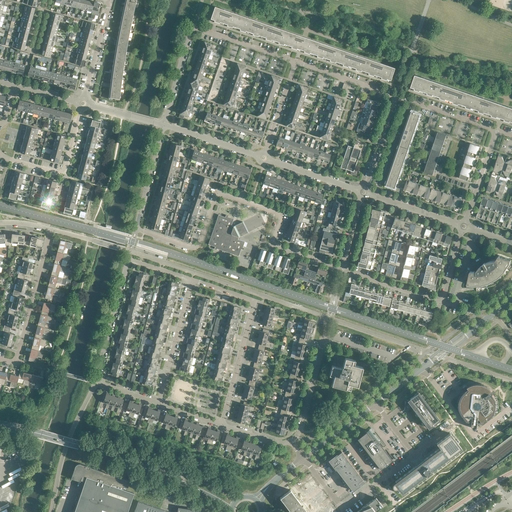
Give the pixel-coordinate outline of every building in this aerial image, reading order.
[(124,0),(123,7),(121,6),(120,11),(122,11),(120,21),(119,26),(119,30),(117,40),(115,39),(114,44),(116,44),(115,49),(114,54),(114,59),(112,69),(111,73),(109,73),(109,77),(111,78),(110,83),(109,93),(109,96),(109,97),(108,98),(109,98),(109,99),(110,99),(111,99),(112,98),(114,98),(120,99),(121,89),(121,84),(122,80),(123,70),(124,66),(125,56),(126,51),(127,47),(128,42),(130,32),(131,23),(132,18),(134,9),(136,4),(136,0),(124,0)] [(94,2),(94,3),(92,12),(91,14),(98,16),(100,9),(99,9),(100,3),(94,2)] [(211,18),(214,19),(214,21),(219,23),(219,21),(227,24),(226,26),(232,27),(232,25),(240,28),(239,30),(244,32),(245,30),(253,32),(252,34),(257,36),(258,34),(265,37),(265,39),(270,41),(271,38),(278,41),(277,43),(283,45),(283,43),(291,45),(290,48),(309,54),(310,52),(318,55),(317,57),(322,58),(323,56),(331,59),(330,61),(335,63),(336,61),(343,63),(343,65),(348,67),(349,65),(356,68),(355,70),(361,72),(361,70),(369,72),(368,74),(373,76),(374,74),(382,76),(381,79),(386,80),(387,78),(390,79),(394,68),(215,6),(211,18)] [(96,24),(83,21),(81,26),(84,27),(93,29),(93,30),(94,30),(96,24)] [(58,37),(56,36),(47,34),(45,39),(54,41),(57,42),(58,37)] [(204,41),(203,47),(211,50),(213,44),(204,41)] [(211,50),(203,47),(201,52),(212,56),(213,52),(211,51),(212,50),(211,50)] [(212,56),(201,52),(199,57),(208,60),(208,62),(210,62),(211,60),(210,59),(210,58),(211,59),(212,56)] [(85,61),(76,58),(74,64),(84,66),(86,61),(85,60),(85,61)] [(206,65),(197,62),(196,67),(204,70),(206,65)] [(246,66),(237,63),(235,68),(245,71),(244,73),(246,74),(247,71),(244,70),(246,66)] [(204,70),(196,67),(194,72),(202,75),(204,70)] [(245,71),(235,68),(233,74),(242,77),(243,73),(244,73),(245,71)] [(202,75),(194,72),(192,78),(201,80),(202,75)] [(242,77),(233,74),(232,79),(241,82),(241,83),(243,84),(244,81),(241,80),(242,77)] [(280,78),(271,75),(269,80),(278,83),(280,78)] [(415,88),(415,90),(420,92),(421,90),(428,93),(427,94),(433,96),(433,94),(441,97),(440,99),(446,101),(446,99),(454,101),(453,103),(458,105),(459,103),(467,106),(466,108),(471,109),(472,107),(479,110),(479,112),(484,114),(485,112),(493,115),(492,116),(510,123),(510,121),(511,121),(511,108),(424,78),(415,75),(411,87),(415,88)] [(77,79),(72,78),(70,87),(69,87),(75,89),(77,79)] [(201,80),(192,78),(190,83),(199,86),(201,80)] [(241,82),(232,79),(230,84),(238,87),(241,88),(243,84),(241,83),(241,82)] [(278,83),(269,80),(267,85),(276,88),(278,83)] [(199,86),(190,83),(189,88),(197,91),(199,86)] [(308,87),(299,84),(298,90),(306,93),(308,87)] [(198,91),(197,91),(189,88),(187,93),(195,96),(197,92),(198,91)] [(237,92),(228,89),(226,94),(235,97),(237,92)] [(274,93),(266,90),(265,90),(264,91),(262,91),(261,95),(264,96),(272,99),(274,93)] [(306,93),(298,90),(296,95),(304,98),(306,93)] [(195,96),(187,93),(185,98),(194,101),(195,96)] [(235,97),(226,94),(225,100),(233,102),(235,97)] [(342,99),(333,96),(332,101),(340,104),(342,99)] [(368,97),(367,99),(366,102),(368,103),(367,108),(375,111),(378,104),(375,103),(376,102),(370,100),(371,98),(368,97)] [(194,101),(185,98),(183,103),(192,106),(194,101)] [(303,103),(294,100),(292,105),(301,108),(303,103)] [(271,104),(262,101),(260,106),(269,109),(271,104)] [(340,104),(332,101),(330,107),(338,110),(340,104)] [(192,106),(183,103),(182,108),(190,111),(192,106)] [(269,109),(260,106),(259,111),(267,114),(269,109)] [(190,111),(182,108),(180,114),(188,117),(190,111)] [(375,111),(367,108),(365,113),(374,116),(375,113),(377,114),(377,113),(378,112),(375,111)] [(299,113),(291,110),(289,115),(297,118),(299,113)] [(204,121),(209,123),(212,114),(207,112),(204,121)] [(337,115),(328,112),(326,117),(335,120),(337,115)] [(361,118),(372,121),(372,122),(374,122),(375,120),(374,120),(375,120),(373,119),(374,116),(365,113),(363,112),(361,118)] [(412,112),(387,185),(390,186),(390,187),(391,187),(392,187),(392,186),(392,187),(395,188),(420,115),(412,112)] [(217,116),(212,114),(209,123),(214,124),(217,116)] [(297,118),(289,115),(287,121),(295,124),(296,124),(297,122),(296,121),(297,118)] [(223,118),(217,116),(214,124),(220,126),(223,118)] [(228,119),(223,118),(220,126),(225,128),(228,119)] [(372,121),(361,118),(359,123),(361,123),(370,126),(370,127),(372,127),(373,126),(373,125),(371,124),(372,122),(372,121)] [(233,121),(228,119),(225,128),(230,130),(233,121)] [(234,119),(233,121),(230,130),(235,131),(238,123),(239,121),(234,119)] [(244,122),(243,125),(240,133),(245,135),(248,126),(249,124),(244,122)] [(333,125),(325,122),(323,127),(331,130),(333,125)] [(369,129),(370,127),(370,126),(361,123),(359,123),(359,122),(356,131),(367,135),(368,135),(369,132),(370,132),(371,131),(371,130),(369,129)] [(243,125),(238,123),(235,131),(240,133),(243,125)] [(253,128),(248,126),(245,135),(250,137),(253,128)] [(320,126),(319,130),(318,130),(317,133),(320,133),(320,132),(321,133),(330,135),(331,130),(323,127),(320,126)] [(258,130),(253,128),(250,137),(256,138),(258,130)] [(264,132),(258,130),(256,138),(261,140),(264,132)] [(447,135),(438,132),(436,138),(444,141),(446,138),(448,139),(448,138),(448,137),(448,136),(446,135),(447,135)] [(284,139),(279,137),(276,145),(281,147),(284,139)] [(444,141),(436,138),(434,144),(443,147),(444,144),(446,144),(446,143),(446,142),(446,141),(444,141)] [(289,140),(284,139),(281,147),(286,149),(289,140)] [(294,142),(289,140),(286,149),(291,151),(294,142)] [(299,144),(294,142),(291,151),(297,152),(299,144)] [(300,142),(299,144),(297,152),(302,154),(305,146),(305,143),(300,142)] [(480,146),(471,143),(469,149),(478,152),(479,149),(481,150),(482,149),(482,148),(481,148),(481,147),(480,147),(480,146)] [(443,147),(434,144),(432,149),(441,152),(442,149),(444,150),(444,149),(444,148),(444,147),(443,147)] [(346,149),(344,156),(349,158),(353,147),(346,145),(346,149)] [(310,148),(305,146),(302,154),(307,156),(310,148)] [(361,150),(353,147),(349,158),(358,161),(358,160),(359,157),(360,153),(361,150)] [(315,149),(310,148),(307,156),(312,158),(315,149)] [(320,151),(315,149),(312,158),(317,160),(320,151)] [(441,152),(432,149),(430,155),(439,158),(440,155),(442,156),(443,154),(442,153),(441,152)] [(478,152),(469,149),(467,155),(476,158),(477,155),(479,156),(480,154),(479,153),(478,152)] [(191,159),(196,161),(199,152),(194,150),(191,159)] [(325,153),(320,151),(317,160),(322,161),(325,153)] [(204,154),(199,152),(196,161),(201,163),(204,154)] [(331,155),(325,153),(322,161),(328,163),(331,155)] [(210,156),(204,154),(201,163),(207,164),(210,156)] [(439,158),(430,155),(428,161),(437,164),(438,161),(440,161),(441,160),(441,159),(440,159),(440,158),(439,158)] [(476,158),(467,155),(465,161),(474,164),(475,161),(477,161),(478,160),(478,159),(477,159),(477,158),(476,158)] [(215,157),(210,156),(207,164),(212,166),(215,157)] [(349,158),(344,156),(342,161),(341,162),(341,163),(341,164),(341,165),(340,167),(346,169),(349,158)] [(498,156),(496,163),(504,166),(505,163),(502,157),(498,156)] [(220,159),(215,157),(212,166),(217,168),(220,159)] [(358,161),(349,158),(346,169),(348,170),(351,170),(351,171),(350,172),(351,174),(352,175),(354,175),(355,174),(356,173),(356,171),(356,170),(354,169),(357,162),(358,162),(358,161)] [(225,161),(220,159),(217,168),(222,170),(225,161)] [(230,163),(225,161),(222,170),(227,172),(230,163)] [(437,164),(428,161),(426,166),(435,169),(436,166),(438,167),(439,166),(439,165),(438,164),(437,164)] [(474,164),(465,161),(463,166),(472,169),(473,166),(475,167),(476,166),(476,165),(475,164),(474,164)] [(235,164),(230,163),(227,172),(232,173),(235,164)] [(504,166),(496,163),(493,171),(497,173),(497,172),(502,170),(504,166)] [(240,166),(235,164),(232,173),(237,175),(240,166)] [(245,168),(240,166),(237,175),(242,177),(245,168)] [(435,169),(426,166),(424,172),(433,175),(434,172),(436,173),(437,171),(437,170),(436,170),(435,169)] [(472,169),(463,166),(461,172),(470,175),(471,172),(473,173),(474,171),(474,170),(473,170),(472,169)] [(511,169),(504,166),(502,170),(505,175),(505,176),(509,177),(511,169)] [(251,170),(245,168),(242,177),(248,179),(251,170)] [(14,173),(15,174),(14,177),(23,179),(24,173),(12,170),(12,172),(14,173)] [(470,175),(461,172),(459,178),(468,181),(469,178),(471,178),(472,177),(472,176),(471,176),(471,175),(470,175)] [(209,178),(200,175),(198,181),(207,184),(209,178)] [(271,177),(266,175),(263,184),(268,186),(271,177)] [(491,176),(489,184),(496,187),(498,183),(495,178),(491,176)] [(276,178),(271,177),(268,186),(273,187),(276,178)] [(281,180),(276,178),(273,187),(278,189),(281,180)] [(287,182),(281,180),(278,189),(283,191),(287,182)] [(403,190),(409,192),(413,182),(407,180),(403,190)] [(503,181),(498,183),(496,187),(504,190),(507,182),(503,180),(503,181)] [(207,184),(198,181),(196,186),(205,189),(207,184)] [(292,184),(287,182),(283,191),(289,193),(292,184)] [(418,184),(413,182),(409,192),(415,194),(418,184)] [(297,185),(292,184),(289,193),(294,194),(297,185)] [(424,186),(418,184),(415,194),(421,196),(424,186)] [(496,187),(489,184),(486,192),(490,194),(490,193),(495,191),(496,187)] [(302,187),(297,185),(294,194),(299,196),(302,187)] [(205,189),(196,186),(195,191),(204,194),(205,189)] [(430,188),(424,186),(421,196),(426,198),(430,188)] [(307,189),(302,187),(299,196),(304,198),(307,189)] [(504,190),(496,187),(495,191),(498,196),(502,198),(504,190)] [(435,190),(430,188),(426,198),(432,200),(435,190)] [(312,191),(307,189),(304,198),(309,200),(312,191)] [(441,192),(435,190),(432,200),(438,202),(441,192)] [(204,194),(195,191),(193,196),(202,199),(204,194)] [(317,192),(312,191),(309,200),(314,201),(317,192)] [(323,194),(317,192),(314,201),(320,203),(323,194)] [(447,194),(441,192),(438,202),(443,204),(447,194)] [(452,196),(447,194),(443,204),(449,206),(452,196)] [(202,199),(193,196),(191,201),(200,204),(202,199)] [(458,198),(452,196),(449,206),(455,208),(458,198)] [(464,200),(458,198),(455,208),(461,210),(464,200)] [(483,198),(476,217),(481,219),(483,215),(479,214),(481,208),(485,210),(488,199),(483,198)] [(334,202),(333,207),(343,210),(343,207),(342,206),(343,204),(341,204),(342,201),(336,199),(335,202),(334,202)] [(493,201),(488,199),(485,210),(483,215),(481,219),(487,221),(488,217),(484,216),(486,210),(490,211),(493,201)] [(200,204),(191,201),(189,206),(198,209),(200,204)] [(498,203),(493,201),(490,211),(488,217),(487,221),(492,222),(493,219),(489,218),(491,211),(495,213),(498,203)] [(503,205),(498,203),(495,213),(493,219),(492,222),(497,224),(498,221),(494,219),(496,213),(500,215),(503,205)] [(509,206),(503,205),(500,215),(498,221),(497,224),(502,226),(503,222),(499,221),(502,215),(505,217),(509,206)] [(198,209),(189,206),(188,212),(197,215),(198,209)] [(511,213),(511,207),(509,206),(505,217),(503,222),(502,226),(507,228),(508,224),(504,223),(507,217),(510,219),(511,213)] [(305,211),(296,208),(294,214),(303,217),(305,211)] [(197,215),(188,212),(186,217),(195,220),(197,215)] [(303,217),(294,214),(292,219),(301,222),(303,217)] [(211,236),(210,236),(209,238),(210,239),(208,244),(215,247),(214,249),(217,250),(217,249),(222,251),(222,252),(224,253),(225,251),(230,253),(230,254),(232,255),(233,254),(238,256),(241,249),(243,250),(244,248),(243,247),(245,241),(238,239),(239,237),(248,233),(243,222),(233,226),(231,225),(234,219),(228,217),(228,216),(226,215),(225,217),(218,215),(216,220),(215,220),(214,222),(215,223),(214,228),(212,228),(212,230),(213,231),(211,236)] [(195,220),(186,217),(184,222),(193,225),(195,220)] [(338,220),(330,218),(329,223),(325,222),(324,225),(331,227),(332,224),(337,225),(338,220)] [(391,228),(396,229),(400,219),(395,218),(391,228)] [(301,222),(292,219),(291,224),(300,227),(301,222)] [(405,221),(400,219),(396,229),(402,231),(405,221)] [(410,223),(405,221),(402,231),(407,233),(410,223)] [(160,224),(151,222),(149,227),(151,228),(151,230),(158,232),(160,224)] [(193,225),(184,222),(182,227),(191,230),(193,225)] [(415,225),(410,223),(407,233),(412,235),(415,225)] [(300,227),(291,224),(289,229),(298,232),(300,227)] [(420,226),(415,225),(412,235),(411,236),(417,238),(417,236),(420,226)] [(322,233),(323,234),(322,237),(334,240),(336,235),(337,235),(338,235),(339,232),(331,230),(331,227),(327,226),(326,228),(323,228),(322,233)] [(426,228),(420,226),(417,236),(422,238),(426,228)] [(191,230),(182,227),(181,232),(190,235),(191,230)] [(431,230),(426,228),(422,238),(427,240),(431,230)] [(298,232),(289,229),(287,234),(296,237),(298,232)] [(436,232),(431,230),(427,240),(432,242),(436,232)] [(2,234),(2,233),(0,232),(0,243),(5,243),(5,245),(8,245),(8,239),(5,239),(5,234),(2,234)] [(190,235),(181,232),(179,237),(188,240),(190,235)] [(441,233),(436,232),(432,242),(437,243),(441,233)] [(19,233),(16,233),(15,234),(12,234),(12,239),(8,239),(8,245),(11,245),(12,243),(17,244),(19,233)] [(22,234),(19,233),(17,244),(23,244),(23,247),(26,247),(27,241),(24,240),(25,235),(22,235),(22,234)] [(446,235),(441,233),(437,243),(443,245),(446,235)] [(296,237),(287,234),(285,239),(294,242),(296,237)] [(451,237),(446,235),(443,245),(448,247),(451,237)] [(38,237),(35,236),(35,238),(32,237),(31,242),(27,241),(26,247),(29,248),(30,246),(35,247),(38,237)] [(41,238),(38,237),(35,247),(41,249),(44,240),(41,239),(41,238)] [(334,240),(322,237),(321,243),(333,246),(334,240)] [(388,241),(387,244),(387,245),(393,246),(391,253),(398,254),(401,243),(388,239),(388,241)] [(72,243),(60,240),(57,252),(64,254),(66,248),(70,249),(72,243)] [(333,246),(321,243),(319,252),(332,256),(333,252),(332,251),(333,246)] [(409,245),(406,257),(413,258),(415,250),(418,251),(419,247),(409,245)] [(264,266),(265,262),(267,257),(264,256),(266,251),(261,249),(257,259),(260,260),(259,264),(264,266)] [(391,253),(385,251),(384,256),(390,258),(388,264),(395,266),(398,254),(391,253)] [(69,255),(64,254),(57,252),(54,263),(66,267),(69,255)] [(269,252),(267,257),(265,262),(268,263),(267,267),(272,269),(273,265),(275,260),(272,259),(274,254),(269,252)] [(277,254),(275,260),(273,265),(276,266),(275,270),(280,272),(281,268),(283,262),(280,261),(282,256),(277,255),(277,254)] [(429,255),(428,259),(441,264),(442,258),(429,255)] [(489,262),(487,262),(485,263),(484,260),(482,261),(484,264),(481,266),(480,265),(477,268),(478,269),(476,271),(470,271),(469,274),(466,288),(477,288),(487,288),(486,284),(489,283),(498,278),(504,272),(510,263),(511,259),(499,255),(495,261),(492,261),(489,262)] [(27,258),(23,257),(22,260),(23,261),(22,266),(31,269),(33,263),(28,262),(29,259),(27,258)] [(285,257),(283,262),(281,268),(284,268),(282,273),(288,274),(291,265),(288,264),(290,259),(285,257)] [(413,258),(406,257),(403,268),(410,270),(413,258)] [(424,262),(424,264),(427,265),(440,268),(441,264),(428,259),(425,258),(424,262)] [(305,270),(303,276),(306,277),(309,270),(306,269),(308,264),(299,261),(297,267),(298,267),(298,268),(299,268),(305,270)] [(371,265),(360,262),(359,266),(365,268),(365,269),(369,270),(369,269),(370,269),(371,265)] [(66,267),(54,263),(51,275),(63,278),(65,269),(66,267)] [(388,264),(382,263),(381,268),(387,269),(385,275),(392,278),(395,266),(388,264)] [(440,268),(427,265),(425,270),(430,272),(438,274),(439,273),(440,270),(439,269),(440,268)] [(31,269),(22,266),(20,272),(19,272),(18,275),(24,276),(25,273),(29,275),(31,269)] [(317,272),(314,271),(311,279),(314,280),(316,274),(322,276),(323,277),(323,276),(325,277),(327,271),(318,268),(317,272)] [(410,270),(403,268),(400,280),(407,283),(408,278),(413,279),(414,275),(409,273),(410,270)] [(311,270),(309,270),(306,277),(303,276),(294,273),(291,284),(296,285),(296,283),(297,284),(297,282),(298,279),(307,282),(311,270)] [(314,271),(311,270),(307,282),(317,285),(315,289),(315,288),(314,290),(315,290),(314,292),(319,293),(322,286),(323,283),(314,280),(311,279),(314,271)] [(430,272),(425,270),(422,281),(435,285),(438,274),(430,272)] [(136,275),(135,280),(144,282),(146,275),(139,273),(139,276),(136,275)] [(24,276),(18,275),(17,278),(18,278),(17,284),(26,287),(28,281),(23,279),(24,276)] [(63,278),(51,275),(48,287),(55,288),(56,283),(65,285),(66,281),(67,279),(63,278)] [(144,282),(135,280),(134,285),(136,285),(135,288),(142,289),(144,282)] [(169,281),(167,288),(175,291),(176,287),(178,287),(179,284),(169,281)] [(435,285),(422,281),(421,285),(434,290),(435,285)] [(26,287),(17,284),(15,290),(14,289),(13,293),(19,294),(20,291),(25,293),(26,287)] [(355,285),(351,284),(350,287),(347,286),(346,292),(349,292),(349,293),(356,295),(358,287),(355,286),(355,285)] [(358,286),(358,287),(356,295),(355,295),(362,297),(364,289),(362,288),(362,287),(358,286)] [(60,290),(55,288),(48,287),(45,298),(48,299),(52,300),(53,295),(58,296),(60,290)] [(142,289),(135,288),(135,291),(133,290),(131,294),(140,297),(142,289)] [(175,291),(167,288),(165,296),(175,298),(176,295),(174,295),(175,291)] [(364,288),(364,289),(362,297),(362,298),(369,299),(371,291),(368,291),(368,289),(364,288)] [(371,291),(369,299),(367,304),(371,305),(372,302),(371,302),(372,301),(375,302),(377,294),(375,293),(375,292),(371,291)] [(19,294),(13,293),(12,296),(14,296),(12,302),(21,304),(23,298),(19,297),(19,294)] [(377,293),(377,294),(375,302),(382,304),(384,296),(381,295),(381,294),(377,293)] [(140,297),(131,294),(130,299),(132,300),(132,302),(138,304),(140,297)] [(384,295),(384,296),(382,304),(389,306),(391,298),(388,297),(388,296),(384,295)] [(175,298),(165,296),(163,303),(172,305),(173,301),(174,302),(175,298)] [(199,300),(198,304),(207,307),(209,299),(199,297),(198,300),(199,300)] [(390,307),(397,309),(399,301),(396,300),(396,299),(392,298),(390,307)] [(399,300),(399,301),(397,309),(397,310),(403,311),(405,303),(403,302),(403,301),(399,300)] [(9,307),(8,311),(10,311),(15,312),(16,313),(17,310),(20,310),(21,304),(12,302),(11,308),(9,307)] [(46,303),(44,302),(41,314),(47,316),(49,310),(54,312),(56,306),(51,304),(46,303)] [(138,304),(132,302),(131,305),(129,304),(128,309),(136,311),(138,304)] [(405,302),(405,303),(403,311),(403,312),(410,313),(412,305),(409,305),(410,303),(405,302)] [(172,305),(163,303),(161,310),(171,313),(172,310),(170,309),(172,305)] [(207,307),(198,304),(197,308),(196,308),(195,311),(205,314),(207,307)] [(231,305),(229,313),(238,315),(239,311),(240,311),(241,308),(231,305)] [(281,307),(275,305),(274,308),(266,306),(265,310),(264,309),(263,312),(265,312),(273,314),(274,311),(279,312),(281,307)] [(412,305),(410,313),(410,314),(416,316),(419,308),(418,308),(416,307),(416,306),(412,305)] [(419,307),(418,308),(419,308),(416,316),(423,318),(425,310),(422,309),(423,308),(419,307)] [(136,311),(128,309),(126,314),(128,314),(128,317),(134,318),(136,311)] [(425,309),(425,310),(423,318),(430,320),(432,312),(429,311),(429,310),(425,309)] [(171,313),(161,310),(159,317),(168,320),(169,316),(170,316),(171,313)] [(10,311),(8,311),(8,314),(9,314),(7,320),(17,322),(18,316),(14,315),(15,312),(10,311)] [(205,314),(195,311),(194,315),(195,315),(194,319),(203,321),(205,314)] [(265,312),(264,315),(263,315),(262,318),(263,318),(272,320),(273,317),(278,318),(278,316),(273,314),(265,312)] [(238,315),(229,313),(227,320),(237,323),(238,319),(237,319),(238,315)] [(52,317),(47,316),(41,314),(38,326),(44,328),(46,322),(51,323),(52,317)] [(311,318),(305,316),(304,319),(303,323),(298,322),(298,324),(303,325),(311,328),(312,324),(314,325),(314,322),(313,322),(310,321),(311,318)] [(134,318),(128,317),(127,320),(125,319),(124,323),(132,326),(134,318)] [(168,320),(159,317),(157,325),(167,327),(168,324),(167,324),(168,320)] [(263,318),(262,321),(261,321),(260,323),(262,324),(264,325),(263,328),(269,329),(270,326),(271,323),(276,324),(277,321),(272,320),(263,318)] [(203,321),(194,319),(193,323),(192,323),(191,326),(200,328),(201,328),(203,321)] [(17,322),(7,320),(6,326),(4,325),(4,328),(10,330),(11,327),(15,328),(17,322)] [(237,323),(227,320),(225,327),(234,330),(235,326),(236,326),(237,323)] [(132,326),(124,323),(123,328),(125,329),(124,331),(130,333),(132,326)] [(167,327),(157,325),(155,332),(164,334),(165,330),(166,331),(167,327)] [(303,325),(302,329),(297,327),(296,330),(301,331),(310,333),(311,330),(312,330),(313,328),(311,328),(303,325)] [(49,329),(44,328),(38,326),(34,337),(41,339),(43,334),(48,335),(49,329)] [(200,328),(191,326),(190,329),(191,330),(190,334),(199,336),(201,328),(200,328)] [(234,330),(225,327),(223,335),(233,337),(234,334),(233,334),(234,330)] [(10,330),(4,328),(3,332),(4,332),(3,338),(12,340),(14,334),(9,333),(10,330)] [(259,334),(258,337),(272,341),(272,338),(268,337),(268,333),(269,330),(263,329),(262,332),(260,331),(258,331),(258,333),(259,334)] [(130,333),(124,331),(123,334),(121,334),(120,338),(128,341),(130,333)] [(301,331),(300,335),(295,333),(295,336),(300,337),(299,340),(305,342),(306,339),(308,339),(309,336),(311,336),(311,334),(310,333),(301,331)] [(164,334),(155,332),(153,339),(163,342),(164,339),(163,338),(164,334)] [(199,336),(190,334),(189,338),(188,337),(187,341),(197,343),(199,336)] [(233,337),(223,335),(222,342),(230,344),(231,340),(233,340),(233,337)] [(46,340),(41,339),(34,337),(31,349),(38,351),(40,345),(45,347),(46,340)] [(272,341),(258,337),(257,340),(256,340),(255,342),(257,343),(259,344),(258,347),(264,348),(265,345),(266,342),(271,343),(272,341)] [(12,340),(3,338),(1,343),(0,343),(0,346),(5,348),(6,345),(10,346),(12,340)] [(128,341),(120,338),(119,343),(121,343),(120,346),(126,348),(128,341)] [(163,342),(153,339),(151,347),(160,349),(161,345),(162,345),(163,342)] [(305,342),(299,340),(298,343),(297,347),(292,345),(292,348),(305,351),(306,348),(307,348),(308,346),(307,345),(304,345),(305,342)] [(197,343),(187,341),(186,344),(188,344),(186,348),(195,350),(197,343)] [(230,344),(222,342),(220,349),(230,352),(230,348),(229,348),(230,344)] [(126,348),(120,346),(119,349),(117,348),(116,353),(124,355),(126,348)] [(160,349),(151,347),(150,354),(159,357),(160,353),(159,353),(160,349)] [(264,348),(258,347),(258,349),(255,349),(254,349),(253,351),(254,351),(253,355),(267,358),(268,356),(263,355),(264,351),(264,348)] [(195,350),(186,348),(185,352),(184,352),(183,355),(193,358),(195,350)] [(305,351),(292,348),(291,350),(296,351),(295,355),(294,358),(300,360),(301,357),(304,357),(305,358),(306,355),(304,355),(305,351)] [(43,352),(38,351),(31,349),(28,361),(35,363),(37,357),(42,358),(43,352)] [(230,352),(220,349),(218,356),(226,359),(227,355),(229,355),(230,352)] [(124,355),(116,353),(115,357),(117,358),(116,361),(122,362),(124,355)] [(159,357),(150,354),(148,361),(156,364),(157,359),(159,360),(159,357)] [(193,358),(183,355),(182,358),(184,359),(183,363),(191,365),(193,358)] [(267,358),(253,355),(253,358),(251,358),(250,360),(252,361),(254,362),(254,364),(260,366),(260,363),(261,363),(261,360),(266,361),(267,358)] [(226,359),(218,356),(216,364),(226,366),(227,363),(225,363),(226,359)] [(345,357),(345,359),(342,367),(341,366),(341,368),(332,365),(329,375),(334,376),(331,385),(350,390),(352,384),(358,386),(363,367),(354,364),(355,361),(355,360),(348,358),(345,357)] [(300,360),(294,358),(294,361),(293,361),(293,364),(288,363),(287,366),(301,369),(302,366),(303,366),(304,364),(302,363),(300,362),(300,360)] [(122,362),(116,361),(115,363),(113,363),(112,367),(121,370),(122,362)] [(156,364),(148,361),(146,369),(156,371),(156,368),(155,367),(156,364)] [(191,365),(183,363),(182,367),(180,366),(179,370),(189,372),(191,365)] [(226,366),(216,364),(214,371),(222,373),(223,369),(225,370),(226,366)] [(260,366),(254,364),(253,367),(250,367),(249,366),(248,369),(250,369),(249,373),(262,376),(263,374),(258,373),(259,369),(260,366)] [(301,369),(287,366),(286,368),(291,369),(290,373),(290,376),(296,377),(297,375),(299,375),(300,375),(301,373),(300,373),(301,369)] [(121,370),(112,367),(111,372),(113,372),(112,375),(119,377),(121,370)] [(156,371),(146,369),(144,376),(152,378),(153,374),(155,374),(156,371)] [(31,374),(20,371),(18,376),(19,376),(18,378),(24,380),(22,385),(28,386),(30,381),(32,374),(31,374)] [(222,373),(214,371),(212,378),(222,381),(223,378),(221,377),(222,373)] [(7,373),(5,380),(11,381),(9,386),(16,388),(18,378),(19,376),(18,376),(7,373)] [(262,376),(249,373),(248,376),(246,376),(246,378),(247,379),(250,379),(249,382),(255,384),(256,381),(257,377),(262,379),(262,376)] [(32,374),(30,381),(28,386),(40,389),(43,377),(32,374)] [(152,378),(144,376),(142,383),(152,386),(153,382),(151,382),(152,378)] [(296,377),(290,376),(289,379),(288,382),(283,381),(282,384),(296,387),(297,384),(298,384),(299,382),(298,381),(295,380),(296,377)] [(255,384),(249,382),(248,385),(246,385),(245,385),(244,384),(243,387),(245,387),(244,391),(258,394),(258,392),(253,390),(254,387),(255,384)] [(467,387),(468,389),(469,389),(466,391),(465,391),(465,392),(464,393),(463,394),(462,395),(461,396),(461,397),(460,398),(460,400),(459,401),(459,402),(459,404),(459,405),(459,406),(459,408),(459,409),(459,410),(460,411),(460,412),(461,413),(461,414),(462,415),(462,416),(463,416),(464,417),(463,417),(464,417),(465,418),(465,419),(466,419),(467,420),(468,421),(469,422),(470,422),(471,423),(472,423),(472,426),(474,429),(478,426),(478,424),(479,424),(480,424),(481,424),(483,423),(484,423),(485,422),(486,422),(487,421),(488,420),(489,419),(489,420),(490,419),(491,418),(492,417),(493,416),(494,415),(494,414),(495,413),(495,412),(496,410),(496,409),(496,408),(496,406),(496,405),(496,404),(496,403),(496,402),(496,401),(496,400),(495,399),(495,398),(494,397),(494,396),(493,395),(493,394),(493,395),(491,392),(492,391),(493,391),(492,390),(492,391),(491,390),(490,389),(489,388),(488,387),(489,387),(488,387),(487,386),(486,386),(485,385),(483,385),(484,384),(483,384),(483,385),(482,384),(480,384),(479,384),(478,384),(478,383),(478,384),(476,384),(475,384),(474,384),(472,385),(472,384),(472,385),(471,385),(470,386),(469,387),(468,387),(467,387)] [(296,387),(282,384),(282,386),(287,387),(286,391),(285,394),(291,395),(292,392),(294,393),(296,393),(296,391),(295,390),(296,387)] [(258,394),(244,391),(243,394),(242,394),(241,396),(242,396),(242,397),(245,397),(244,400),(250,402),(251,399),(252,395),(257,397),(258,394)] [(107,392),(103,401),(101,400),(100,401),(99,406),(101,407),(103,402),(107,403),(105,408),(107,409),(109,404),(112,396),(109,395),(109,393),(107,392)] [(439,420),(418,392),(409,400),(411,402),(412,403),(411,404),(412,405),(413,405),(414,406),(412,408),(426,427),(426,426),(428,425),(430,427),(439,420)] [(112,394),(112,396),(109,404),(112,405),(111,410),(113,411),(115,406),(118,398),(114,397),(115,395),(112,394)] [(291,395),(285,394),(284,397),(283,400),(278,399),(278,401),(291,405),(292,402),(294,402),(294,399),(293,399),(290,398),(291,395)] [(118,396),(118,398),(115,406),(118,407),(117,412),(119,413),(121,408),(123,409),(126,403),(123,402),(124,400),(120,399),(121,397),(118,396)] [(128,404),(126,403),(123,409),(130,411),(128,416),(131,417),(135,404),(132,402),(132,401),(130,400),(128,404)] [(250,403),(244,401),(243,404),(241,403),(240,407),(238,407),(237,409),(239,410),(248,412),(248,409),(253,410),(254,407),(249,406),(250,403)] [(291,405),(278,401),(277,404),(282,405),(281,409),(280,412),(287,413),(287,410),(290,411),(291,411),(292,409),(291,408),(291,405)] [(139,405),(135,404),(131,417),(133,418),(135,413),(141,415),(143,409),(140,408),(142,404),(139,404),(139,405)] [(147,423),(149,423),(154,410),(151,409),(151,408),(149,407),(147,411),(144,410),(142,416),(149,418),(147,423)] [(157,411),(154,410),(149,423),(152,424),(154,419),(160,422),(162,416),(159,415),(160,411),(158,410),(157,411)] [(239,410),(238,413),(237,413),(236,415),(237,415),(246,418),(247,414),(252,416),(253,413),(248,412),(239,410)] [(287,413),(280,412),(280,415),(279,418),(274,417),(273,419),(278,421),(287,423),(288,419),(289,420),(290,417),(288,417),(286,416),(287,413)] [(165,417),(162,416),(160,422),(166,424),(164,429),(167,429),(172,416),(168,415),(169,414),(166,413),(165,417)] [(237,415),(236,419),(235,418),(234,421),(236,421),(244,424),(245,420),(250,421),(251,419),(246,418),(237,415)] [(175,417),(172,416),(167,429),(169,430),(171,425),(177,428),(179,422),(177,421),(178,417),(175,416),(175,417)] [(186,436),(187,431),(190,423),(187,421),(187,420),(185,419),(184,423),(181,422),(179,428),(185,430),(183,435),(186,436)] [(191,421),(190,423),(187,431),(191,432),(189,437),(191,438),(193,433),(196,424),(193,423),(193,422),(191,421)] [(278,421),(277,424),(272,423),(272,425),(277,426),(285,429),(286,425),(287,426),(288,423),(287,423),(278,421)] [(197,423),(196,424),(193,433),(197,434),(195,439),(197,440),(199,435),(202,436),(204,430),(201,429),(202,426),(199,425),(199,424),(197,423)] [(277,426),(276,430),(271,428),(270,431),(275,432),(284,435),(285,431),(286,431),(287,429),(285,429),(277,426)] [(207,431),(204,430),(202,436),(205,437),(208,438),(207,443),(209,444),(214,430),(210,429),(211,428),(208,427),(208,428),(207,431)] [(217,432),(214,430),(209,444),(211,445),(213,440),(217,441),(219,442),(221,436),(219,435),(219,432),(220,431),(217,430),(217,432)] [(377,442),(368,430),(357,439),(380,469),(393,459),(387,450),(385,451),(384,450),(378,441),(377,442)] [(450,433),(449,434),(436,443),(439,448),(438,450),(424,460),(422,461),(418,465),(417,464),(415,467),(402,476),(395,481),(396,482),(393,484),(393,485),(392,485),(392,486),(392,487),(393,487),(393,488),(394,488),(394,489),(395,489),(396,488),(397,488),(401,494),(461,448),(450,433)] [(225,449),(228,450),(232,437),(229,436),(230,434),(227,434),(227,435),(226,435),(226,437),(223,436),(221,442),(224,443),(227,445),(225,449)] [(236,438),(232,437),(228,450),(230,451),(232,446),(235,447),(238,448),(240,442),(237,441),(238,439),(239,437),(236,437),(236,438)] [(243,443),(240,442),(238,448),(241,449),(245,451),(243,455),(245,456),(247,451),(250,443),(247,442),(247,440),(245,440),(244,441),(243,443)] [(250,441),(250,443),(247,451),(250,452),(249,457),(251,458),(253,453),(256,445),(255,445),(252,444),(253,442),(250,441)] [(256,443),(255,445),(256,445),(253,453),(256,454),(254,459),(260,461),(262,455),(259,454),(261,447),(258,446),(258,444),(256,443)] [(362,479),(341,451),(335,456),(336,456),(331,460),(335,465),(334,466),(337,470),(340,474),(341,475),(353,491),(364,482),(362,479)] [(75,467),(71,478),(80,482),(82,478),(82,479),(84,480),(85,479),(74,511),(127,511),(134,493),(123,489),(124,488),(124,489),(125,489),(126,488),(125,488),(125,487),(124,487),(127,488),(130,481),(90,467),(90,468),(85,466),(86,466),(81,464),(80,464),(79,464),(78,464),(77,465),(76,465),(76,466),(75,467)] [(290,490),(284,494),(280,498),(290,511),(307,511),(303,506),(302,507),(299,504),(301,504),(290,490)] [(376,497),(373,499),(357,511),(356,511),(374,511),(382,506),(376,497)] [(195,511),(196,510),(178,507),(177,511),(170,511),(138,501),(134,511),(195,511)]
